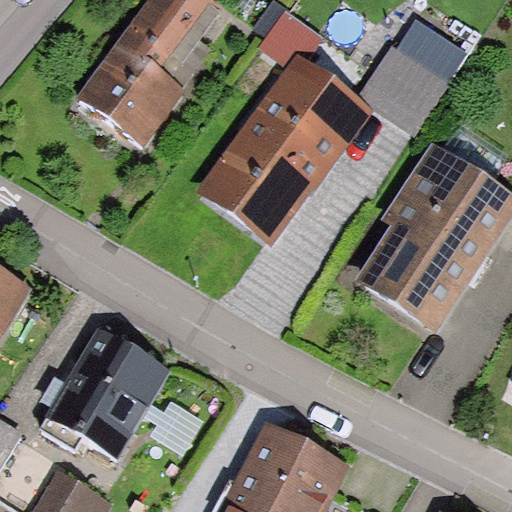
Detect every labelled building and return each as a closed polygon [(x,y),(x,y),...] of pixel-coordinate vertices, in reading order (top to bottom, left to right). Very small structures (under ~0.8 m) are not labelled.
[(213,0),(142,0),(75,87),(138,135),(182,78),(164,64),(213,0)] [(311,15),(290,0),(277,0),(250,36),(279,58),(311,15)] [(465,46),(408,6),(351,89),(408,129),(465,46)] [(266,227),(348,110),(286,67),(204,183),(266,227)] [(429,139),(383,215),(393,221),(357,279),(431,324),(511,192),(481,173),(496,148),(453,122),(439,145),(429,139)] [(0,312),(17,283),(0,272),(0,312)] [(160,370),(91,329),(38,418),(74,439),(80,429),(113,448),(160,370)] [(205,431),(167,403),(139,439),(177,468),(205,431)] [(0,458),(20,426),(0,413),(0,458)] [(312,511),(342,462),(269,419),(219,503),(234,511),(235,511),(312,511)] [(95,511),(108,492),(57,460),(24,511),(95,511)]
